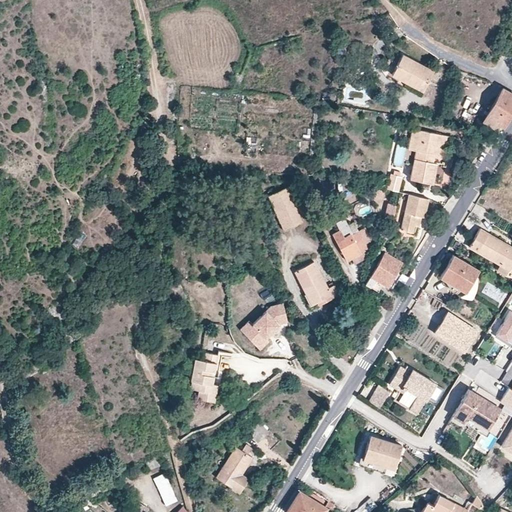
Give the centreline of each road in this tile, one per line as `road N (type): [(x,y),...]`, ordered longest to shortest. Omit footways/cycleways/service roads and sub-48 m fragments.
road 1 (track): [(343,397),(287,368),(213,431),(176,445),(140,346),(161,256),(168,157),(136,0)]
road 2 (tertiary): [(511,126),(273,511)]
road 3 (track): [(43,511),(8,429),(0,372)]
